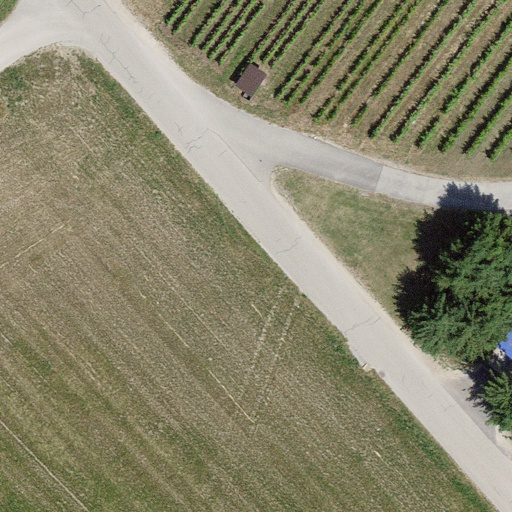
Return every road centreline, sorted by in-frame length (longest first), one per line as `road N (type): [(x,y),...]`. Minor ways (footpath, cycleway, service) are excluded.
road 1 (residential): [(77,0),(174,120),(511,496)]
road 2 (track): [(511,195),(429,190),(174,120)]
